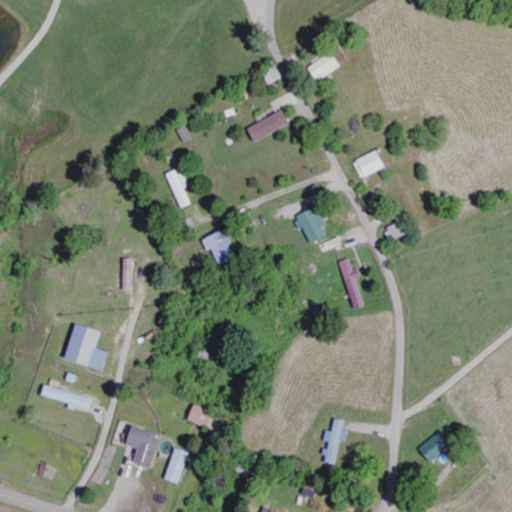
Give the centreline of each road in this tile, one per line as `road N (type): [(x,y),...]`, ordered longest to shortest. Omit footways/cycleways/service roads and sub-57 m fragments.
road 1 (residential): [(378,511),(394,469),(396,292),(355,195),(275,48),(271,0)]
road 2 (track): [(69,511),(105,439),(123,362)]
